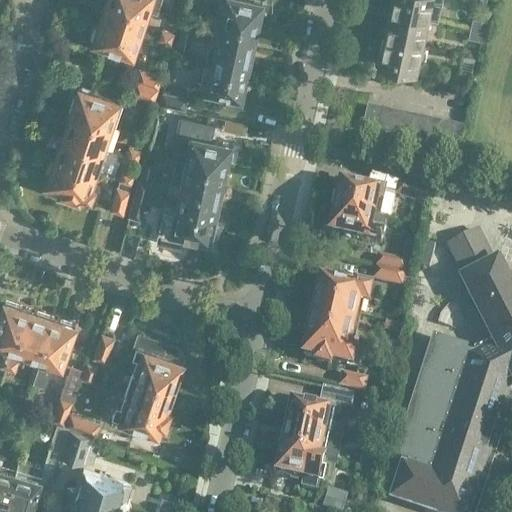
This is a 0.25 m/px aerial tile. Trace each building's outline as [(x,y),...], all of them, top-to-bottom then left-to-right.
[(105,0),(99,19),(142,34),(146,23),(142,22),(146,9),(118,0),(105,0)] [(118,0),(146,9),(150,11),(156,13),(160,0),(118,0)] [(218,0),(215,16),(256,25),(261,1),(255,0),(218,0)] [(390,0),(388,10),(427,19),(437,21),(441,0),(390,0)] [(388,10),(382,37),(421,46),(427,19),(388,10)] [(210,40),(251,49),(256,25),(215,16),(210,40)] [(470,29),(487,32),(489,21),(473,17),(470,29)] [(142,34),(99,19),(92,40),(117,49),(113,60),(130,66),(134,55),(135,55),(142,34)] [(179,33),(192,36),(195,24),(182,21),(179,33)] [(487,32),(470,29),(468,37),(485,42),(487,32)] [(192,36),(179,33),(176,46),(189,49),(192,36)] [(426,47),(421,46),(382,37),(376,64),(415,73),(419,58),(423,59),(426,47)] [(210,40),(205,64),(245,73),(251,49),(210,40)] [(459,70),(471,73),(474,57),(462,54),(459,70)] [(245,73),(205,64),(199,88),(240,97),(245,73)] [(138,67),(135,80),(159,87),(162,74),(138,67)] [(159,87),(135,80),(131,93),(155,100),(159,87)] [(68,110),(70,110),(114,126),(122,101),(79,86),(76,95),(74,94),(68,110)] [(160,103),(185,109),(187,97),(163,91),(160,103)] [(362,130),(374,132),(379,109),(368,106),(362,130)] [(374,132),(386,135),(391,111),(379,109),(374,132)] [(66,135),(106,148),(114,126),(70,110),(65,125),(69,126),(66,135)] [(404,114),(391,111),(386,135),(398,137),(404,114)] [(416,117),(404,114),(398,137),(411,140),(416,117)] [(180,117),(171,157),(177,158),(186,160),(224,169),(230,144),(209,139),(212,124),(180,117)] [(411,140),(423,143),(428,119),(416,117),(411,140)] [(423,143),(435,145),(440,122),(428,119),(423,143)] [(435,145),(447,148),(452,125),(440,122),(435,145)] [(452,125),(447,148),(460,151),(465,128),(452,125)] [(61,150),(58,158),(98,172),(106,148),(66,135),(62,133),(57,149),(61,150)] [(125,157),(138,161),(141,150),(128,146),(125,157)] [(98,172),(58,158),(54,157),(45,182),(60,187),(59,191),(93,203),(99,187),(93,185),(98,172)] [(174,171),(172,181),(219,192),(224,169),(186,160),(177,158),(174,171)] [(139,175),(152,178),(155,165),(142,162),(139,175)] [(130,185),(131,185),(135,174),(122,170),(118,181),(119,181),(130,185)] [(134,196),(146,199),(151,180),(139,177),(134,196)] [(117,185),(111,209),(123,213),(130,189),(129,189),(130,185),(119,181),(117,185)] [(176,207),(214,216),(219,192),(172,181),(169,193),(178,195),(176,207)] [(339,183),(334,207),(377,217),(387,219),(389,220),(395,195),(376,191),(376,190),(351,185),(350,185),(339,183)] [(396,196),(425,205),(428,193),(400,184),(396,196)] [(146,199),(134,196),(129,215),(140,218),(146,199)] [(214,216),(176,207),(173,220),(160,217),(157,228),(209,239),(214,216)] [(334,207),(329,233),(340,235),(340,236),(365,242),(365,241),(381,244),(387,219),(377,217),(334,207)] [(511,292),(498,265),(497,265),(479,231),(447,248),(465,282),(464,282),(494,341),(476,350),(474,356),(466,353),(468,349),(434,337),(394,458),(410,463),(407,470),(404,469),(395,498),(437,511),(473,511),(510,398),(506,390),(511,387),(511,292)] [(376,268),(406,275),(409,262),(379,256),(376,268)] [(406,275),(376,268),(373,280),(403,287),(406,275)] [(317,289),(313,305),(314,305),(358,315),(361,302),(366,303),(371,283),(352,278),(351,287),(320,280),(318,289),(317,289)] [(0,343),(12,348),(26,308),(3,300),(0,308),(0,343)] [(308,330),(352,340),(358,315),(314,305),(308,330)] [(49,316),(26,308),(12,348),(35,356),(49,316)] [(35,356),(27,380),(45,386),(51,368),(48,367),(51,361),(59,364),(73,324),(49,316),(35,356)] [(384,331),(401,335),(404,324),(387,320),(384,331)] [(352,340),(308,330),(303,355),(316,358),(315,363),(329,366),(329,363),(357,369),(361,355),(347,352),(350,340),(352,340)] [(135,372),(173,385),(181,361),(175,359),(180,345),(138,331),(133,346),(134,346),(131,357),(140,360),(135,372)] [(94,358),(106,362),(114,337),(102,333),(94,358)] [(0,361),(0,367),(6,369),(11,357),(2,354),(0,361)] [(11,357),(6,369),(15,372),(19,359),(11,357)] [(81,380),(90,383),(95,368),(86,365),(81,380)] [(51,420),(64,425),(69,411),(83,370),(70,366),(51,420)] [(135,372),(128,395),(165,408),(173,385),(135,372)] [(339,387),(365,393),(368,380),(342,374),(339,387)] [(285,427),(328,437),(332,416),(339,417),(341,407),(351,409),(354,395),(323,388),(320,402),(319,410),(290,404),(285,427)] [(165,408),(128,395),(123,408),(114,405),(110,417),(157,432),(160,424),(164,425),(169,409),(165,408)] [(69,411),(64,425),(96,436),(101,422),(69,411)] [(49,448),(59,451),(67,429),(56,426),(49,448)] [(285,427),(280,451),(325,461),(325,462),(335,464),(336,464),(342,440),(328,437),(285,427)] [(67,429),(59,451),(60,451),(59,455),(83,463),(92,436),(67,429)] [(280,451),(275,474),(302,480),(300,489),(317,493),(320,483),(330,486),(335,464),(325,462),(325,461),(280,451)] [(2,459),(0,458),(0,506),(4,508),(17,466),(1,462),(2,459)] [(17,466),(4,508),(18,511),(21,509),(29,511),(44,467),(19,459),(17,466)] [(70,489),(64,506),(71,508),(69,511),(127,511),(128,511),(128,509),(127,508),(125,505),(124,505),(130,485),(83,470),(76,491),(70,489)] [(344,499),(329,494),(327,498),(318,495),(314,510),(318,511),(360,511),(361,511),(346,508),(347,505),(343,503),(344,499)] [(265,511),(279,511),(283,502),(269,498),(265,511)]
